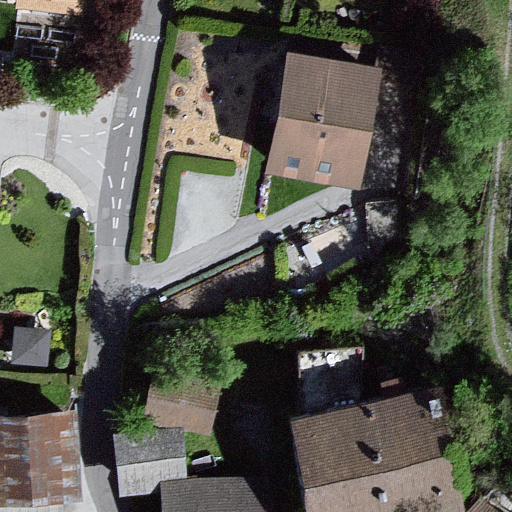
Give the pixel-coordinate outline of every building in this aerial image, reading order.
[(372,68),(265,52),(249,174),(343,186),(372,68)] [(431,511),(407,384),(253,410),(275,511),(431,511)] [(67,414),(0,418),(0,508),(71,502),(67,414)] [(256,511),(251,485),(146,487),(148,511),(256,511)] [(465,511),(453,503),(446,511),(465,511)]
